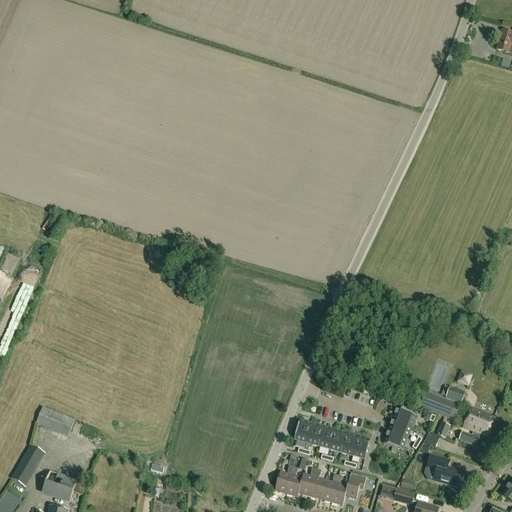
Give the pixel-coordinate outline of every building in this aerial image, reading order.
[(511,34),(502,31),(497,51),(511,55),(511,34)] [(0,324),(6,325),(8,314),(2,313),(0,322),(0,324)] [(457,383),(467,387),(472,377),(461,373),(457,383)] [(446,399),(461,405),(465,394),(450,388),(446,399)] [(460,407),(426,393),(420,409),(454,422),(460,407)] [(393,420),(412,428),(417,416),(398,408),(393,420)] [(74,421),(43,409),(36,424),(68,437),(74,421)] [(495,420),(471,410),(464,429),(473,433),(472,437),(462,433),(459,441),(476,448),(479,440),(478,440),(480,435),(488,438),(495,420)] [(393,420),(388,433),(408,440),(412,428),(393,420)] [(311,425),(300,421),(295,442),(306,445),(311,425)] [(81,424),(78,433),(93,438),(96,428),(81,424)] [(450,428),(442,424),(437,437),(445,440),(450,428)] [(323,428),(311,425),(306,445),(318,448),(323,428)] [(335,431),(323,428),(318,448),(330,452),(335,431)] [(330,452),(342,455),(347,435),(335,431),(330,452)] [(403,452),(408,440),(388,433),(383,445),(403,452)] [(359,438),(347,435),(342,455),(354,458),(359,438)] [(370,441),(359,438),(354,458),(365,461),(370,441)] [(31,447),(11,480),(25,488),(45,455),(31,447)] [(450,462),(430,457),(427,469),(437,472),(434,482),(457,489),(461,473),(448,469),(450,462)] [(289,468),(287,475),(280,473),(275,493),(286,496),(294,469),(289,468)] [(298,470),(294,469),(286,496),(297,499),(298,495),(302,479),(296,478),(298,470)] [(303,476),(302,479),(298,495),(309,498),(317,471),(312,470),(310,478),(303,476)] [(321,473),(317,471),(309,498),(320,501),(326,482),(319,480),(321,473)] [(43,493),(70,502),(73,493),(82,496),(86,485),(50,472),(43,493)] [(347,488),(345,498),(356,502),(359,491),(363,492),(366,479),(351,475),(350,479),(347,488)] [(332,484),(326,482),(320,501),(331,504),(339,478),(334,476),(332,484)] [(343,479),(339,478),(331,504),(342,508),(345,498),(347,488),(341,486),(343,479)] [(511,483),(502,497),(511,504),(511,483)] [(182,497),(184,489),(168,484),(166,491),(182,497)] [(380,496),(389,498),(391,490),(382,488),(380,496)] [(411,506),(412,506),(413,506),(412,507),(417,509),(416,511),(437,511),(438,510),(412,503),(414,497),(397,492),(394,502),(411,506)]
